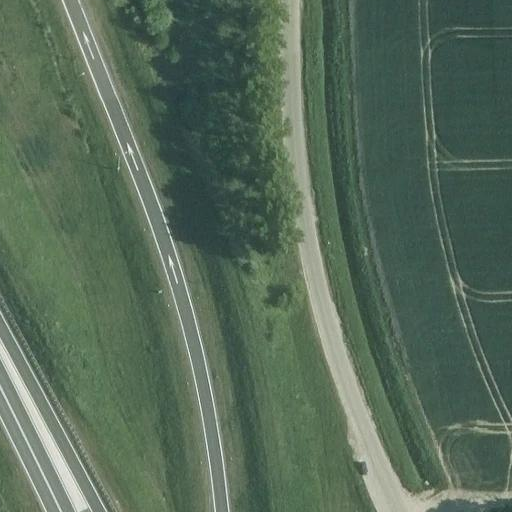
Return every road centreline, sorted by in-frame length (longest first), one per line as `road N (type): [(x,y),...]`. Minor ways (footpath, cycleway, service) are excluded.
road 1 (trunk): [(219,511),(198,365),(163,242),(72,0)]
road 2 (unclassified): [(399,511),(305,235),(291,147),(289,0)]
